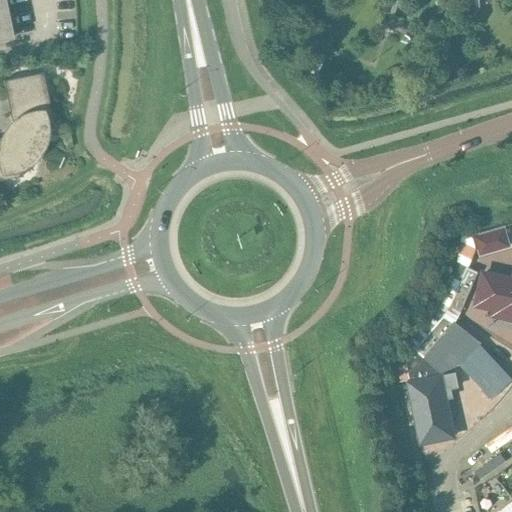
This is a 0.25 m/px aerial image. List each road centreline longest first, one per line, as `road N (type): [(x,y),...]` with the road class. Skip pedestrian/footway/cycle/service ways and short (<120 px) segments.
road 1 (unclassified): [(311,209),(374,176),(511,129)]
road 2 (tertiary): [(301,511),(253,321)]
road 3 (tertiary): [(220,163),(188,0)]
road 4 (unclassified): [(159,264),(0,309)]
road 5 (tertiary): [(253,321),(280,310),(315,266),(311,209)]
road 6 (residential): [(451,511),(441,462),(511,403)]
road 7 (tertiary): [(220,163),(186,179),(163,208),(159,264)]
road 8 (tertiary): [(159,264),(188,306),(219,321),(253,321)]
